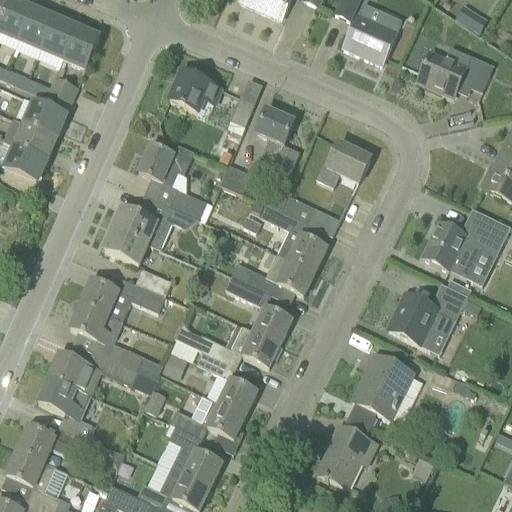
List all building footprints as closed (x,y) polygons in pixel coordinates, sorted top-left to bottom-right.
[(242,0),(239,8),(281,26),(289,8),(292,0),(242,0)] [(305,0),(302,6),(317,13),(323,0),(305,0)] [(343,0),(335,20),(350,26),(353,19),(361,0),(343,0)] [(0,30),(11,6),(0,1),(0,30)] [(33,15),(11,6),(0,30),(0,39),(19,48),(33,15)] [(351,36),(343,54),(382,71),(390,53),(396,39),(402,25),(379,14),(373,28),(358,22),(355,28),(351,36)] [(33,15),(19,48),(41,57),(54,25),(33,15)] [(477,20),(469,34),(479,40),(488,26),(477,20)] [(54,25),(41,57),(63,66),(76,34),(54,25)] [(76,34),(63,66),(86,75),(99,44),(76,34)] [(470,95),(478,76),(482,67),(470,62),(464,75),(430,60),(418,87),(453,103),(459,90),(470,95)] [(511,72),(505,68),(495,83),(511,94),(511,72)] [(3,85),(25,94),(29,85),(7,75),(3,85)] [(182,79),(170,107),(188,115),(196,118),(196,120),(207,125),(208,123),(220,95),(182,79)] [(46,103),(68,113),(76,94),(55,84),(51,94),(46,103)] [(25,94),(46,103),(51,94),(29,85),(25,94)] [(254,110),(240,104),(230,125),(245,132),(254,110)] [(66,121),(47,113),(36,108),(25,132),(55,145),(66,121)] [(266,115),(258,133),(256,138),(269,144),(262,160),(263,161),(259,170),(289,183),(300,158),(284,151),(294,127),(266,115)] [(5,145),(4,148),(15,154),(16,153),(46,166),(55,145),(25,132),(13,127),(5,145)] [(490,172),(480,192),(498,201),(511,207),(511,136),(493,173),(490,172)] [(339,149),(338,152),(327,173),(323,171),(316,186),(334,194),(340,181),(358,189),(370,164),(339,149)] [(138,179),(162,189),(171,193),(177,180),(183,182),(193,158),(178,152),(174,161),(150,151),(138,179)] [(6,175),(18,180),(37,188),(46,166),(16,153),(15,154),(6,175)] [(222,155),(217,169),(227,173),(233,160),(222,155)] [(230,171),(221,192),(243,201),(251,181),(230,171)] [(207,209),(179,196),(171,215),(177,218),(178,217),(199,227),(207,209)] [(281,218),(299,227),(314,234),(332,243),(340,226),(289,202),(281,218)] [(122,214),(113,235),(150,251),(161,256),(177,218),(171,215),(143,203),(136,220),(122,214)] [(255,207),(251,215),(259,219),(263,211),(255,207)] [(299,227),(281,218),(266,211),(260,223),(290,237),(278,261),(315,278),(327,254),(300,242),(294,239),(299,227)] [(480,257),(496,264),(511,234),(474,216),(462,240),(439,229),(422,264),(466,286),(480,257)] [(104,256),(141,272),(150,251),(113,235),(104,256)] [(238,270),(232,282),(267,299),(272,287),(303,302),(315,278),(278,261),(267,284),(238,270)] [(143,275),(136,291),(165,303),(172,287),(143,275)] [(267,299),(232,282),(226,296),(260,312),(267,299)] [(81,310),(122,329),(133,305),(159,316),(165,303),(136,291),(127,287),(122,299),(91,286),(81,310)] [(387,336),(417,350),(428,326),(451,337),(468,302),(441,289),(431,311),(407,299),(396,321),(394,320),(387,336)] [(113,350),(122,329),(81,310),(70,335),(101,348),(96,360),(157,386),(163,372),(113,350)] [(265,314),(254,338),(280,350),(291,326),(265,314)] [(178,346),(202,358),(231,371),(237,359),(268,374),(280,350),(254,338),(243,333),(232,356),(185,333),(178,346)] [(179,386),(187,366),(170,358),(162,378),(179,386)] [(196,370),(225,384),(231,371),(202,358),(196,370)] [(74,396),(90,403),(101,377),(132,390),(132,389),(152,397),(157,386),(96,360),(91,373),(59,359),(49,384),(75,395),(74,396)] [(390,426),(403,400),(414,405),(422,389),(411,383),(413,380),(375,361),(352,408),(390,426)] [(434,374),(431,381),(453,392),(456,385),(434,374)] [(219,381),(207,404),(213,407),(219,410),(245,423),(257,399),(239,390),(230,386),(230,387),(225,384),(219,381)] [(66,435),(88,444),(93,432),(82,427),(92,403),(90,403),(74,396),(75,395),(49,384),(38,408),(72,423),(66,435)] [(458,385),(453,396),(466,402),(471,391),(458,385)] [(176,417),(170,431),(175,434),(196,444),(202,431),(215,438),(233,446),(245,423),(219,410),(213,407),(207,404),(201,401),(191,424),(182,420),(176,417)] [(17,457),(43,468),(49,454),(65,461),(69,451),(93,462),(98,449),(87,445),(88,444),(66,435),(61,447),(28,433),(17,457)] [(376,451),(358,442),(340,433),(317,480),(349,496),(362,470),(366,472),(376,451)] [(184,482),(210,494),(222,470),(191,455),(196,444),(175,434),(169,446),(183,453),(172,476),(184,482)] [(124,461),(110,455),(118,475),(124,461)] [(17,457),(7,482),(16,486),(33,493),(27,506),(42,511),(56,511),(60,505),(42,497),(46,489),(48,490),(55,473),(43,468),(17,457)] [(422,460),(417,470),(430,477),(435,466),(422,460)] [(170,475),(158,499),(167,503),(172,506),(181,510),(185,511),(201,511),(210,494),(184,482),(172,476),(170,475)] [(146,493),(140,505),(154,511),(162,511),(167,503),(158,499),(146,493)]
